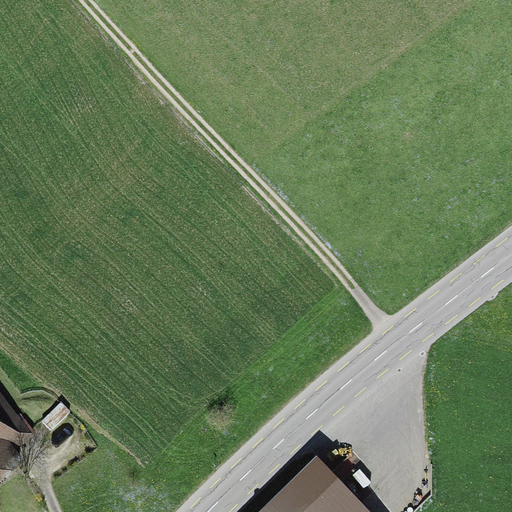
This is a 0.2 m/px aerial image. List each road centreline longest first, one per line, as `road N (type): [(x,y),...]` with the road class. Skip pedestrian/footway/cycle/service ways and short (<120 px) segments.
road 1 (track): [(396,338),(78,0)]
road 2 (primary): [(204,511),(396,338),(511,252)]
